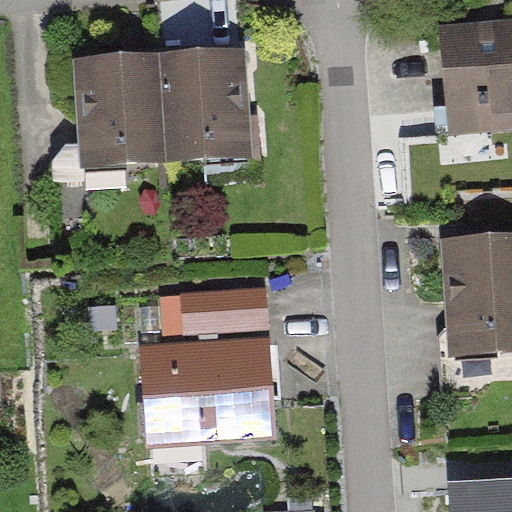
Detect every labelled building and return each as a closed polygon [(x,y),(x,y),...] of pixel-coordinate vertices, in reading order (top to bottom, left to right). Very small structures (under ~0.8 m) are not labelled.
[(511,19),(437,29),(452,144),(511,136),(511,19)] [(248,54),(73,68),(82,178),(258,164),(248,54)] [(511,236),(444,242),(455,366),(511,361),(511,236)] [(269,287),(179,293),(182,333),(271,328),(269,287)] [(273,341),(141,348),(147,453),(280,446),(273,341)] [(511,511),(511,482),(447,487),(449,511),(511,511)]
